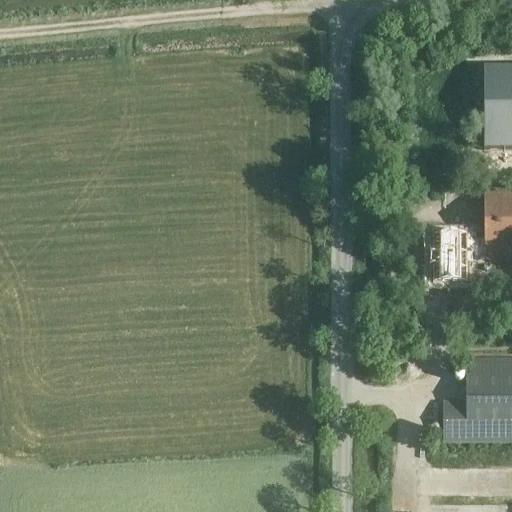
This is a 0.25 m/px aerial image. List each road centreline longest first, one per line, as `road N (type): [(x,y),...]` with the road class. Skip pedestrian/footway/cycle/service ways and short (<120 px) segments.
road 1 (unclassified): [(345,511),(338,5)]
road 2 (unclassified): [(338,5),(0,33)]
